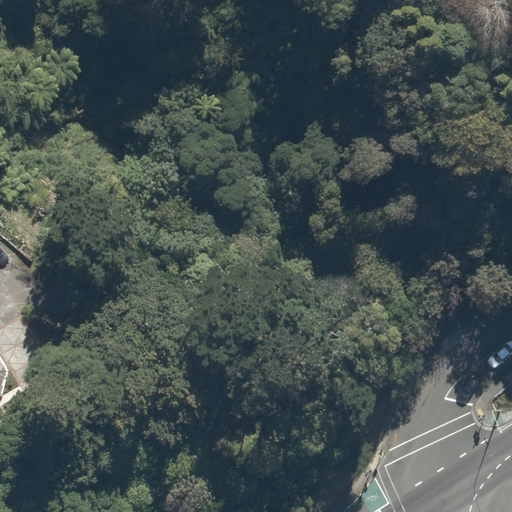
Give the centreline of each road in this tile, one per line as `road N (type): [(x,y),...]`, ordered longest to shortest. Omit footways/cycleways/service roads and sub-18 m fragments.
road 1 (tertiary): [(261,511),(511,331)]
road 2 (tertiary): [(457,492),(438,430),(444,400),(511,336)]
